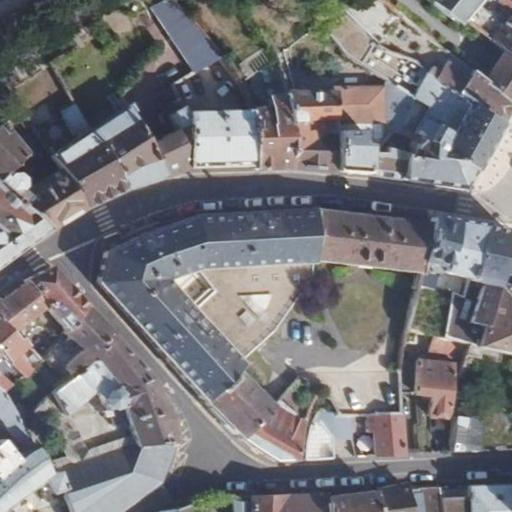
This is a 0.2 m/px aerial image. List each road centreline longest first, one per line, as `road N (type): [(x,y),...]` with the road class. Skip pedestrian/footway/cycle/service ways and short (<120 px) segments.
road 1 (residential): [(472,203),(212,186),(166,194),(50,247)]
road 2 (residential): [(244,473),(50,247)]
road 3 (residential): [(511,467),(244,473)]
